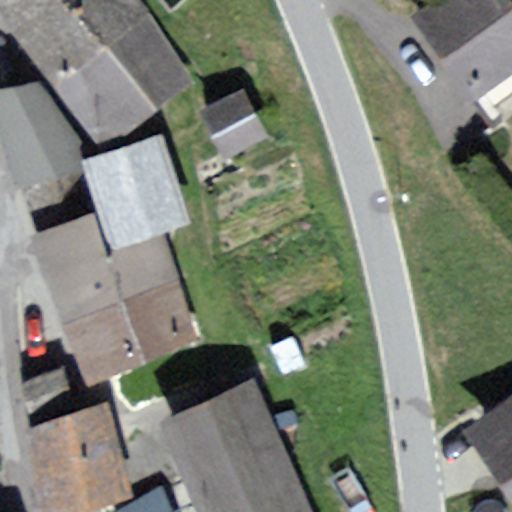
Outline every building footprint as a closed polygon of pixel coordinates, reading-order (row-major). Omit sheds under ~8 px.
[(7,0),(53,65),(135,8),(129,0),(7,0)] [(511,4),(509,0),(441,0),(427,10),(488,99),(511,82),(511,4)] [(185,79),(135,8),(53,65),(103,136),(185,79)] [(38,83),(0,88),(0,101),(25,178),(80,160),(69,129),(38,83)] [(262,131),(242,90),(208,107),(228,148),(262,131)] [(183,214),(160,137),(95,156),(117,233),(183,214)] [(80,160),(25,178),(41,227),(96,209),(80,160)] [(41,227),(70,313),(177,278),(162,233),(110,250),(96,209),(41,227)] [(195,335),(177,278),(70,313),(88,370),(195,335)] [(74,401),(64,367),(24,379),(34,413),(74,401)] [(307,511),(250,381),(170,416),(211,511),(307,511)] [(511,401),(476,425),(511,478),(511,401)] [(126,488),(103,404),(32,424),(55,507),(126,488)] [(171,511),(163,493),(119,511),(171,511)]
